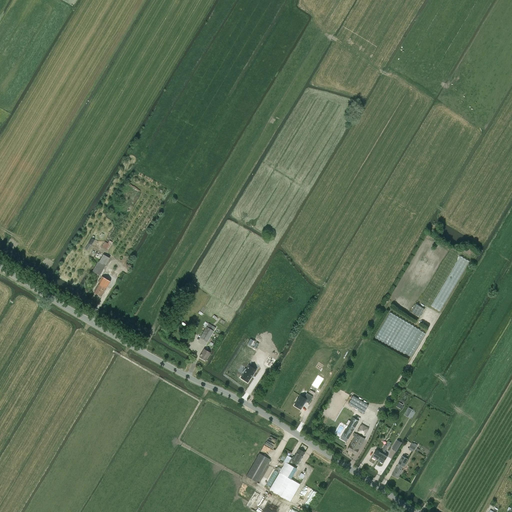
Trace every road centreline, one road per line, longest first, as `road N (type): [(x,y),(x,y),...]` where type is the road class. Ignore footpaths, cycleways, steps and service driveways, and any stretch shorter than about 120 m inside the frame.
road 1 (tertiary): [(415,511),(245,403),(0,266)]
road 2 (track): [(177,440),(200,401),(112,351)]
